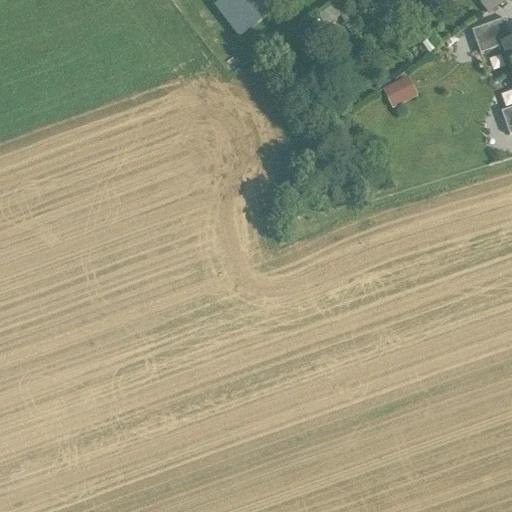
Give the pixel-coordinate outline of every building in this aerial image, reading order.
[(240,39),(258,25),(237,0),(221,0),(213,7),(240,39)] [(238,0),(257,22),(263,17),(248,0),(238,0)] [(270,0),(250,0),(265,17),(277,7),(270,0)] [(391,2),(389,0),(373,0),(380,10),(391,2)] [(511,40),(505,20),(471,32),(479,56),(503,47),(503,46),(511,42),(511,40)] [(511,42),(503,46),(503,47),(511,71),(511,42)] [(383,87),(390,108),(417,99),(411,78),(383,87)] [(511,109),(500,113),(509,137),(511,135),(511,109)]
